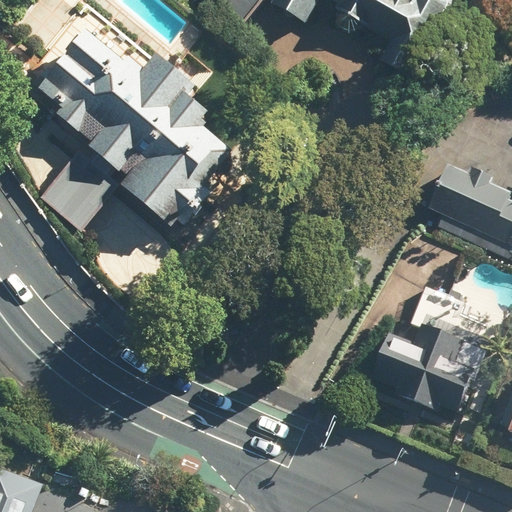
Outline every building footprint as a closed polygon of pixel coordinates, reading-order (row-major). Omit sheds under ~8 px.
[(80,0),(93,15),(111,0),(80,0)] [(263,2),(302,31),(318,2),(388,42),(379,64),(410,82),(450,12),(449,1),(447,0),(409,0),(406,7),(399,3),(400,0),(204,0),(241,30),(263,2)] [(119,194),(170,236),(230,166),(196,137),(205,125),(185,108),(193,99),(152,65),(140,79),(81,30),(25,96),(91,152),(88,156),(119,182),(121,180),(127,185),(119,194)] [(511,212),(505,210),(510,199),(442,170),(422,216),(511,254),(511,212)] [(475,374),(387,340),(370,385),(458,418),(475,374)] [(0,511),(33,511),(42,489),(0,473),(0,511)]
